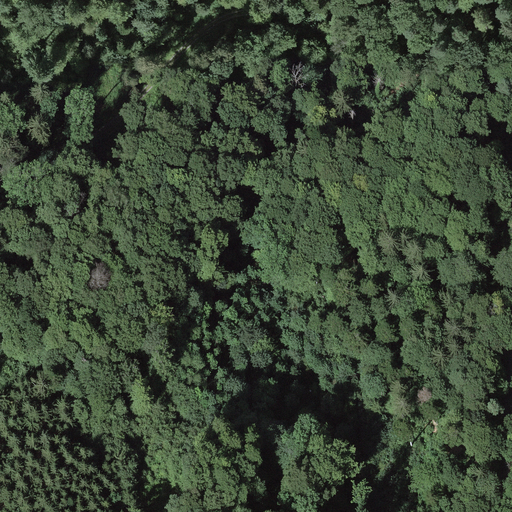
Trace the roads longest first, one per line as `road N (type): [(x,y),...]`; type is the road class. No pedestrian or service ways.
road 1 (track): [(326,0),(216,19),(85,141),(54,151),(0,150)]
road 2 (track): [(335,0),(319,100),(262,196),(254,227)]
road 3 (unclassified): [(511,354),(502,511)]
